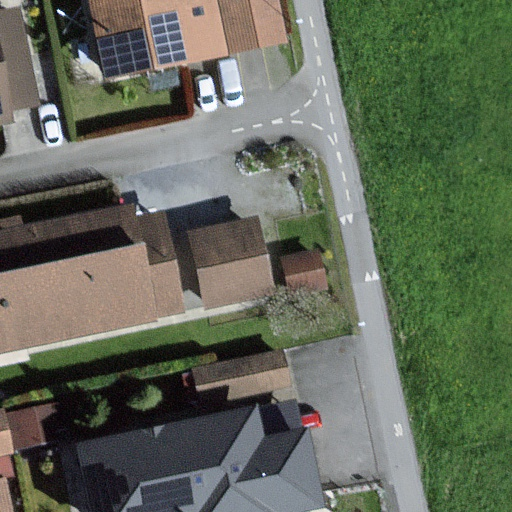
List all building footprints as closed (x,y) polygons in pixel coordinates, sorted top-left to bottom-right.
[(217,0),(97,0),(114,79),(284,44),(275,0),(226,0),(218,2),(217,0)] [(0,120),(17,118),(15,105),(37,102),(19,5),(0,8),(0,120)] [(131,205),(0,233),(0,352),(179,314),(157,217),(135,222),(131,205)] [(260,215),(192,227),(208,301),(273,287),(260,215)] [(193,358),(198,392),(290,379),(285,345),(193,358)] [(78,447),(94,511),(270,511),(312,502),(295,434),(261,443),(251,404),(78,447)]
